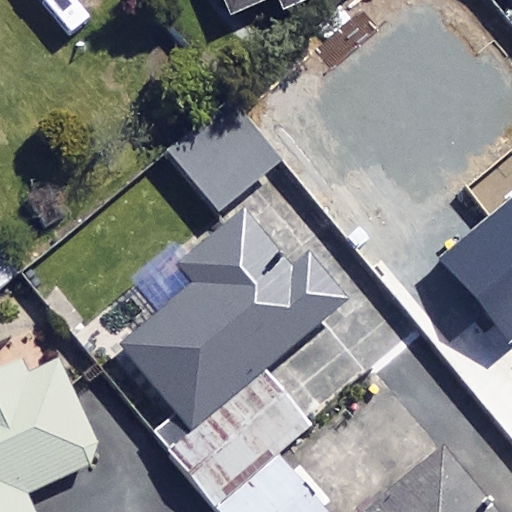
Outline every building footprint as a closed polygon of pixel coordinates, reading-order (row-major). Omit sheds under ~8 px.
[(337,0),(220,0),(232,28),(272,12),(277,25),(338,0),(337,0)] [(279,174),(238,121),(177,168),(217,221),(279,174)] [(357,131),(294,178),(322,217),(385,170),(357,131)] [(511,198),(440,258),(511,343),(511,198)] [(298,350),(346,309),(310,266),(289,283),(243,227),(183,276),(200,296),(125,358),(191,438),(263,379),(298,350)] [(191,438),(167,458),(211,511),(215,511),(278,460),(344,406),(298,350),(263,379),(191,438)] [(101,466),(53,367),(0,392),(0,511),(30,511),(26,503),(101,466)] [(320,511),(278,460),(215,511),(320,511)] [(488,511),(447,461),(383,511),(488,511)]
